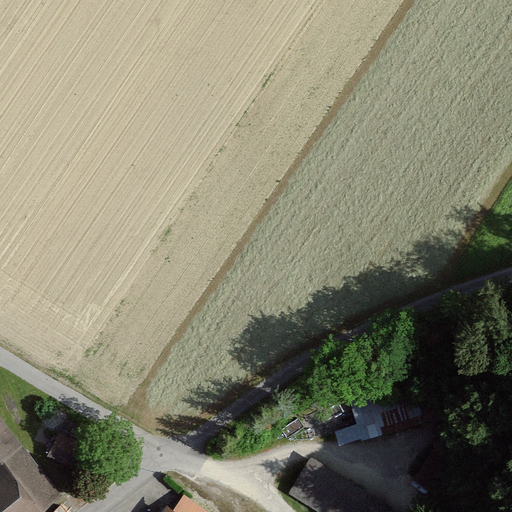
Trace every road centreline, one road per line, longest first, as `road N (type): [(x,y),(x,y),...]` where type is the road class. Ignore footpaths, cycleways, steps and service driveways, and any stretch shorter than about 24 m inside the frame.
road 1 (residential): [(96,511),(165,456),(0,354)]
road 2 (track): [(278,511),(254,488),(165,456)]
